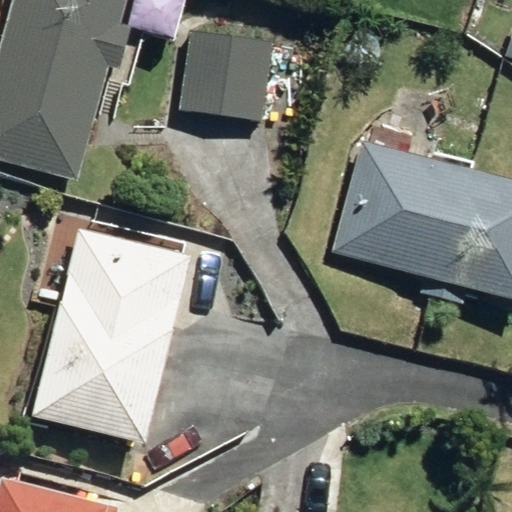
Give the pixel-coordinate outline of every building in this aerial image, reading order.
[(14,0),(0,52),(0,159),(76,181),(107,66),(119,69),(130,28),(118,25),(125,0),(14,0)] [(199,0),(149,0),(147,12),(193,24),(199,0)] [(181,111),(264,120),(271,40),(190,33),(181,111)] [(469,60),(488,77),(501,64),(483,46),(469,60)] [(401,78),(384,139),(437,153),(453,92),(401,78)] [(333,252),(511,299),(511,181),(362,141),(333,252)] [(33,418),(143,445),(189,258),(80,231),(33,418)] [(0,511),(115,511),(116,511),(3,477),(0,485),(0,511)]
